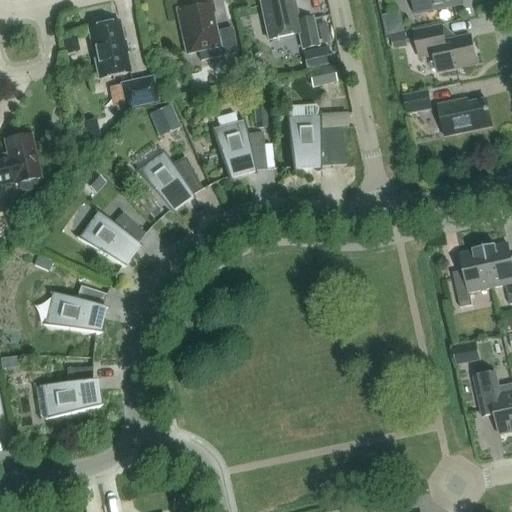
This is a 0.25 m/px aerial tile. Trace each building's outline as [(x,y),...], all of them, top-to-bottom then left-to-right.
[(292,4),(290,0),(259,0),(268,41),(299,34),(303,50),(317,47),(311,19),(298,22),(294,4),(292,4)] [(412,0),(416,15),(463,6),(461,0),(412,0)] [(192,7),(176,10),(186,56),(199,53),(201,62),(237,54),(232,29),(216,32),(210,5),(192,9),(192,7)] [(130,74),(119,23),(88,30),(99,81),(130,74)] [(477,67),(471,37),(445,43),(442,27),(414,33),(420,61),(435,58),(438,75),(477,67)] [(406,35),(392,38),(394,50),(408,47),(406,35)] [(62,39),(65,55),(80,52),(76,36),(62,39)] [(332,66),(328,48),(302,54),(306,72),(332,66)] [(308,73),(312,89),(337,83),(333,67),(308,73)] [(119,86),(125,111),(159,103),(153,78),(119,86)] [(408,115),(433,110),(429,91),(404,96),(408,115)] [(492,128),(487,101),(468,105),(467,101),(439,107),(446,138),(492,128)] [(171,106),(149,115),(159,138),(181,128),(171,106)] [(315,107),(291,108),(288,111),(288,116),(287,116),(287,121),(293,169),(275,170),(275,171),(346,167),(341,129),(320,129),(320,119),(319,119),(318,109),(315,107)] [(269,129),(267,108),(253,109),(255,130),(269,129)] [(228,179),(209,187),(228,179),(254,172),(275,171),(275,170),(267,171),(263,134),(247,136),(245,124),(212,133),(228,179)] [(0,187),(14,184),(14,186),(18,185),(20,190),(25,193),(30,193),(35,190),(38,186),(37,180),(41,180),(31,137),(4,143),(8,158),(0,159),(0,187)] [(191,197),(209,187),(202,191),(185,159),(171,166),(165,156),(138,175),(169,213),(152,228),(169,213),(191,197)] [(82,183),(96,195),(107,183),(93,171),(82,183)] [(137,246),(152,228),(145,236),(123,215),(112,226),(99,215),(79,242),(121,268),(110,288),(111,288),(121,268),(137,246)] [(511,263),(508,245),(485,250),(493,290),(506,287),(510,306),(511,305),(511,263)] [(493,290),(485,250),(461,255),(467,283),(455,285),(461,309),(473,307),(470,295),(493,290)] [(47,327),(95,335),(93,351),(93,360),(94,351),(96,336),(99,322),(102,309),(107,297),(111,288),(110,288),(107,297),(81,288),(76,301),(55,295),(47,327)] [(511,309),(501,312),(504,333),(511,331),(511,309)] [(454,352),(457,367),(480,362),(477,347),(454,352)] [(93,367),(93,360),(92,369),(67,370),(68,385),(44,387),(49,420),(96,410),(101,430),(102,430),(96,410),(92,383),(93,367)] [(511,393),(502,396),(497,375),(476,380),(484,421),(497,418),(500,437),(511,434),(511,393)]
